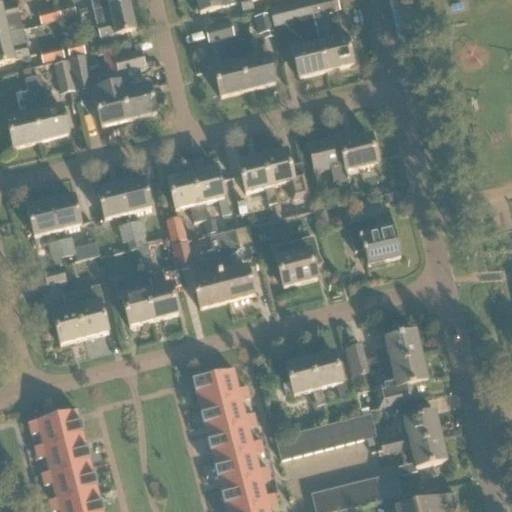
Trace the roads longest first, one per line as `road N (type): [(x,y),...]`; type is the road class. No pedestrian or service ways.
road 1 (residential): [(29,394),(446,287)]
road 2 (residential): [(189,142),(401,92)]
road 3 (unclassified): [(446,287),(401,92)]
road 4 (residential): [(0,184),(189,142)]
road 5 (residential): [(189,142),(154,0)]
road 6 (unclassified): [(474,418),(446,287)]
road 7 (residential): [(29,394),(0,264)]
